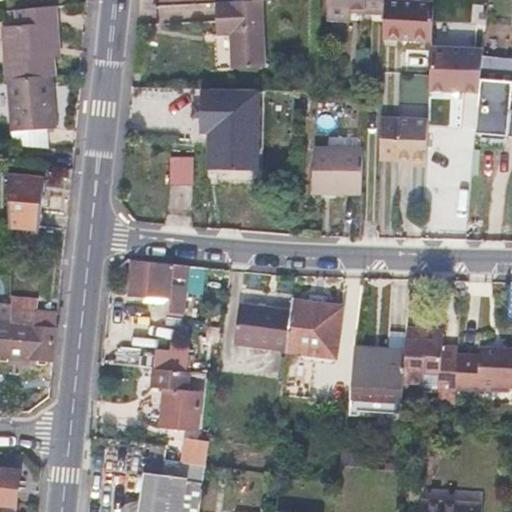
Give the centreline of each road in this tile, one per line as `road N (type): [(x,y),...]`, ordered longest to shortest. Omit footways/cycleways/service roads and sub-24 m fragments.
road 1 (residential): [(90,236),(241,253),(511,261)]
road 2 (tertiary): [(90,236),(115,0)]
road 3 (tertiary): [(70,431),(90,236)]
